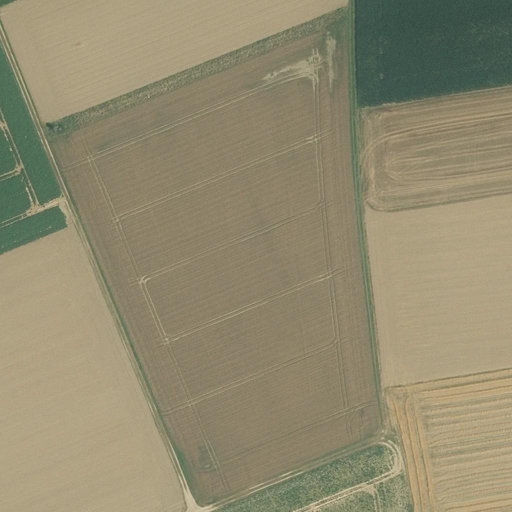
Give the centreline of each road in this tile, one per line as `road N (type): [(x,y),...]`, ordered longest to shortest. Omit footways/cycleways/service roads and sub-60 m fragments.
road 1 (track): [(197,511),(379,439),(351,0)]
road 2 (track): [(0,36),(193,511)]
